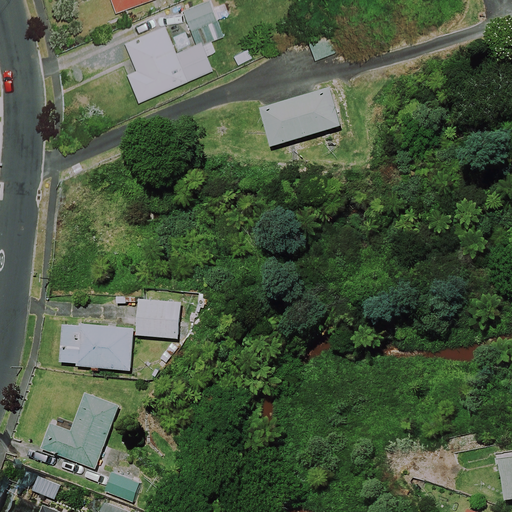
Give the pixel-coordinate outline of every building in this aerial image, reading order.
[(151,0),(110,0),(116,14),(151,0)] [(223,35),(208,1),(182,12),(197,45),(176,53),(165,27),(126,44),(137,70),(128,74),(139,101),(212,70),(206,56),(215,52),(210,41),(223,35)] [(339,53),(334,38),(309,45),(314,61),(339,53)] [(232,56),(238,69),(255,60),(249,48),(232,56)] [(342,128),(331,90),(261,111),(272,149),(342,128)] [(182,304),(142,301),(139,337),(179,341),(182,304)] [(134,331),(66,326),(63,367),(131,372),(134,331)] [(120,408),(86,395),(73,432),(53,424),(44,450),(75,462),(97,470),(120,408)] [(138,481),(111,473),(106,494),(132,501),(138,481)]
